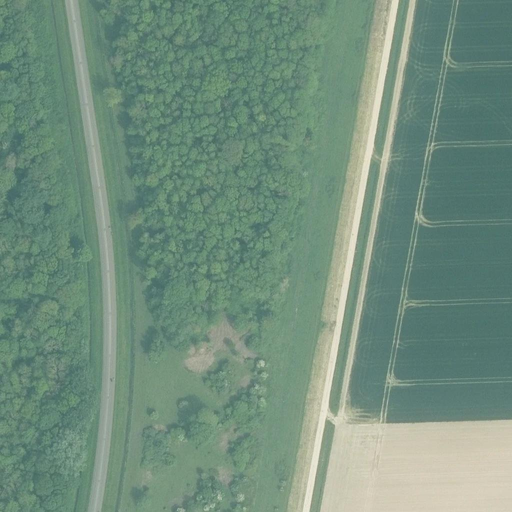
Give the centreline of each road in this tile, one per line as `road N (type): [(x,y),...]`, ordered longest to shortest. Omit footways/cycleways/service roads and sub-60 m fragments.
road 1 (unclassified): [(305,511),(395,0)]
road 2 (tertiary): [(94,511),(110,306),(72,0)]
